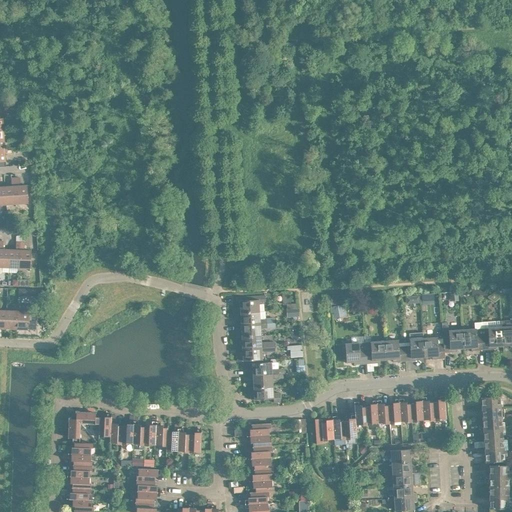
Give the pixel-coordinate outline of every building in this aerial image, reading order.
[(12,186),(5,187),(6,205),(17,204),(15,178),(11,178),(12,186)] [(20,178),(15,178),(17,204),(28,203),(27,185),(20,186),(20,178)] [(0,267),(9,268),(9,249),(3,249),(3,241),(0,241),(0,267)] [(9,268),(19,268),(20,242),(16,242),(16,250),(9,249),(9,268)] [(20,242),(19,268),(30,268),(31,250),(24,250),(25,242),(20,242)] [(498,289),(487,297),(494,303),(499,298),(498,289)] [(234,305),(235,313),(259,312),(259,304),(265,304),(265,296),(236,297),(236,301),(236,305),(234,305)] [(6,329),(17,329),(18,305),(13,305),(13,311),(7,311),(6,329)] [(18,305),(17,329),(28,330),(28,311),(22,311),(22,305),(18,305)] [(237,321),(237,325),(267,323),(266,318),(259,319),(259,312),(235,313),(235,321),(237,321)] [(495,322),(481,323),(483,350),(496,349),(496,346),(502,346),(501,327),(496,328),(495,322)] [(236,329),(236,337),(261,336),(260,328),(267,328),(267,323),(237,325),(237,329),(236,329)] [(475,329),(462,330),(464,349),(471,348),(471,351),(483,350),(481,323),(474,323),(475,329)] [(511,326),(501,327),(502,346),(510,345),(510,348),(511,347),(511,326)] [(443,338),(443,344),(444,353),(456,352),(456,349),(464,349),(462,330),(448,331),(449,338),(443,338)] [(410,346),(404,347),(405,361),(417,360),(417,358),(424,357),(423,339),(423,333),(409,334),(410,346)] [(238,345),(239,349),(268,347),(268,342),(261,343),(261,336),(236,337),(237,345),(238,345)] [(437,338),(423,339),(424,357),(431,357),(432,359),(445,358),(444,353),(443,344),(438,344),(437,338)] [(398,340),(384,341),(385,360),(392,359),(393,362),(405,361),(404,347),(398,347),(398,340)] [(371,349),(365,349),(366,364),(378,363),(378,360),(385,360),(384,341),(370,342),(371,349)] [(366,364),(365,349),(359,350),(359,343),(345,344),(346,362),(354,362),(354,364),(366,364)] [(302,345),(287,346),(287,350),(290,350),(291,359),(303,358),(302,345)] [(268,347),(239,349),(239,353),(237,353),(238,361),(262,360),(261,352),(268,352),(268,347)] [(249,372),(249,375),(279,374),(278,369),(272,369),(271,362),(247,363),(247,372),(249,372)] [(253,380),(253,387),(254,387),(273,386),(272,379),(279,379),(279,374),(249,375),(249,380),(253,380)] [(254,387),(253,387),(248,387),(249,396),(251,396),(251,400),(274,398),(280,398),(280,393),(273,393),(273,386),(254,387)] [(440,402),(433,403),(435,421),(439,421),(439,419),(446,419),(444,396),(440,397),(440,402)] [(481,397),(482,408),(501,407),(500,396),(481,397)] [(426,397),(422,398),(423,420),(430,420),(430,421),(435,421),(433,403),(426,403),(426,397)] [(418,403),(411,404),(412,422),(417,422),(417,421),(423,420),(422,398),(417,398),(418,403)] [(395,405),(388,405),(389,424),(394,424),(394,422),(401,422),(399,399),(395,400),(395,405)] [(403,399),(399,399),(401,422),(407,421),(407,423),(412,422),(411,404),(404,404),(403,399)] [(381,400),(377,401),(378,423),(385,423),(385,424),(389,424),(388,405),(381,406),(381,400)] [(373,407),(366,407),(367,425),(372,425),(372,424),(378,423),(377,401),(372,401),(373,407)] [(354,402),(355,415),(356,424),(363,424),(363,426),(367,425),(366,407),(359,407),(359,402),(354,402)] [(482,408),(482,419),(501,418),(501,407),(482,408)] [(76,413),(76,419),(80,423),(95,424),(100,424),(100,419),(100,417),(93,417),(93,412),(79,412),(79,411),(75,411),(75,413),(76,413)] [(107,419),(100,419),(100,424),(99,431),(99,437),(104,437),(104,436),(110,436),(111,420),(111,414),(107,413),(107,419)] [(351,421),(344,421),(346,440),(350,439),(350,438),(357,437),(356,424),(355,415),(351,415),(351,421)] [(334,439),(333,416),(328,416),(329,422),(322,422),(323,441),(328,441),(328,439),(334,439)] [(337,416),(333,416),(334,439),(341,438),(341,440),(346,440),(344,421),(337,421),(337,416)] [(73,443),(74,443),(74,442),(79,443),(80,423),(76,419),(69,418),(69,435),(73,435),(73,443)] [(482,419),(483,430),(502,429),(501,418),(482,419)] [(115,420),(111,420),(110,436),(110,442),(116,442),(116,444),(121,444),(122,426),(115,425),(115,420)] [(129,426),(122,426),(121,444),(126,444),(126,443),(133,443),(134,421),(129,421),(129,426)] [(138,421),(134,421),(133,443),(139,443),(139,445),(144,445),(145,427),(138,426),(138,421)] [(152,427),(145,427),(144,445),(149,445),(149,444),(155,444),(156,422),(152,422),(152,427)] [(160,422),(156,422),(155,444),(162,444),(162,446),(166,446),(167,433),(167,428),(160,427),(160,422)] [(246,432),(247,436),(269,435),(269,428),(271,428),(270,423),(252,425),(252,431),(246,432)] [(174,434),(167,433),(166,446),(166,452),(171,452),(171,451),(178,451),(179,428),(174,428),(174,434)] [(183,428),(179,428),(178,451),(184,451),(184,453),(189,453),(190,434),(183,434),(183,428)] [(197,435),(190,434),(189,453),(194,453),(194,452),(200,452),(201,429),(197,429),(197,435)] [(483,430),(484,441),(503,439),(502,429),(483,430)] [(252,440),(253,447),(272,446),(271,441),(270,441),(269,435),(247,436),(247,441),(252,440)] [(484,441),(485,451),(504,450),(503,439),(484,441)] [(68,449),(68,454),(91,455),(91,448),(92,448),(93,443),(79,443),(74,442),(74,443),(74,450),(68,449)] [(364,445),(358,450),(362,455),(368,449),(364,445)] [(248,455),(248,459),(271,457),(270,451),(272,451),(272,446),(253,447),(253,454),(248,455)] [(391,455),(391,463),(410,461),(410,454),(413,454),(413,449),(384,451),(384,456),(391,455)] [(504,450),(485,451),(485,462),(504,461),(504,450)] [(74,458),(73,465),(92,466),(92,461),(90,461),(91,455),(68,454),(68,458),(74,458)] [(254,463),(254,470),(273,469),(273,464),(271,464),(271,457),(248,459),(248,463),(254,463)] [(132,458),(132,466),(143,467),(143,458),(132,458)] [(385,470),(385,475),(415,473),(415,469),(411,469),(410,461),(391,463),(392,470),(385,470)] [(67,472),(67,476),(89,477),(90,471),(91,471),(92,466),(73,465),(73,472),(67,472)] [(489,465),(489,476),(508,476),(508,465),(489,465)] [(136,476),(136,480),(155,481),(155,474),(161,474),(161,470),(138,469),(138,476),(136,476)] [(249,477),(249,481),(272,480),(271,473),(273,473),(273,469),(254,470),(255,477),(249,477)] [(393,479),(393,487),(412,485),(412,478),(415,478),(415,473),(385,475),(386,480),(393,479)] [(73,481),(72,488),(91,489),(91,484),(89,484),(89,477),(67,476),(67,481),(73,481)] [(489,476),(489,487),(508,487),(508,476),(489,476)] [(137,485),(137,492),(160,492),(160,488),(154,488),(155,481),(136,480),(136,485),(137,485)] [(255,485),(256,492),(268,492),(274,491),(274,486),(272,487),(272,480),(249,481),(249,486),(255,485)] [(387,494),(387,499),(416,497),(416,492),(413,493),(412,485),(393,487),(393,494),(387,494)] [(489,487),(489,498),(508,498),(508,487),(489,487)] [(66,499),(69,499),(89,500),(89,493),(90,494),(91,489),(72,488),(72,495),(66,495),(66,499)] [(135,498),(135,503),(154,503),(154,496),(160,497),(160,492),(137,492),(137,498),(135,498)] [(245,500),(245,504),(268,503),(267,496),(269,496),(268,492),(256,492),(250,493),(250,500),(245,500)] [(395,511),(401,510),(414,509),(413,502),(417,502),(416,497),(387,499),(387,504),(394,503),(395,511)] [(489,498),(489,508),(502,508),(502,509),(508,509),(508,498),(489,498)] [(75,504),(74,510),(93,511),(93,507),(91,507),(92,500),(89,500),(69,499),(69,503),(75,504)] [(154,503),(135,503),(135,508),(137,508),(136,511),(158,511),(159,511),(153,510),(154,503)] [(251,508),(251,511),(269,511),(269,509),(268,510),(268,503),(245,504),(245,509),(251,508)]
